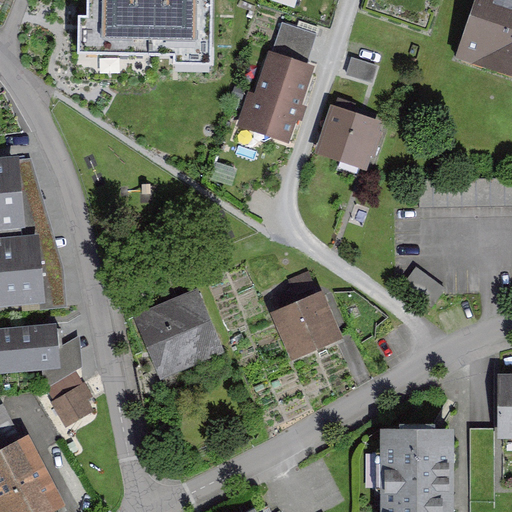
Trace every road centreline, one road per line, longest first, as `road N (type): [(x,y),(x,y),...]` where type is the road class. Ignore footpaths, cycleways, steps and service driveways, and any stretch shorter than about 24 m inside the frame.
road 1 (residential): [(0,55),(62,172),(112,355),(140,511)]
road 2 (residential): [(346,0),(289,175),(291,228),(409,314),(439,349)]
road 3 (residential): [(161,511),(439,349)]
